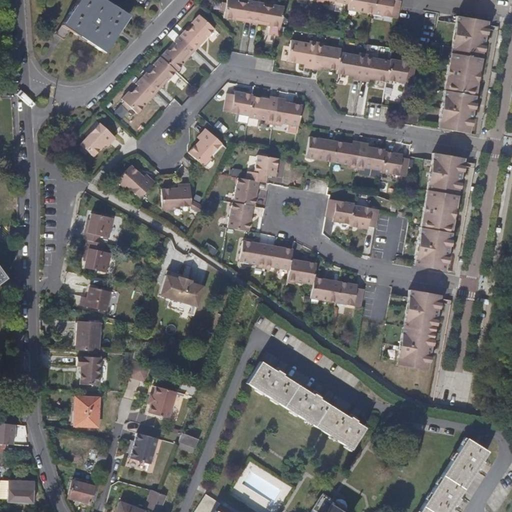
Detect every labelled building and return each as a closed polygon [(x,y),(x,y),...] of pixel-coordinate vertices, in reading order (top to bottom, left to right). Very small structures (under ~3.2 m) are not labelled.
[(125,18),(99,0),(75,0),(52,36),(61,42),(67,32),(101,54),(125,18)] [(237,0),(226,0),(223,17),(234,19),(235,17),(271,24),(270,26),(280,28),(284,6),(274,5),(274,7),(263,5),(264,3),(248,0),(248,2),(237,0)] [(311,0),(316,1),(315,3),(330,6),(331,3),(348,7),(347,12),(397,22),(400,4),(391,2),(391,0),(311,0)] [(215,31),(216,30),(201,15),(193,22),(194,24),(187,32),(186,31),(176,41),(177,43),(170,50),(169,49),(154,65),(155,67),(148,75),(146,73),(136,84),(137,85),(131,93),(129,91),(122,99),(138,114),(146,106),(143,104),(168,78),(170,80),(185,64),(183,61),(207,35),(210,37),(215,31)] [(271,24),(235,17),(234,19),(270,26),(271,24)] [(468,134),(488,22),(457,17),(456,25),(437,129),(468,134)] [(210,37),(207,35),(183,61),(185,64),(210,37)] [(310,46),(293,42),(289,62),(339,72),(338,75),(387,84),(388,81),(405,85),(406,81),(414,83),(417,65),(392,60),(391,63),(374,60),(375,57),(360,54),(359,57),(342,54),(342,52),(325,49),(325,46),(311,43),(310,46)] [(146,106),(170,80),(168,78),(143,104),(146,106)] [(254,97),(254,95),(237,92),(236,95),(230,94),(226,111),(258,117),(258,119),(300,126),(304,105),(254,97)] [(419,111),(409,109),(409,110),(407,121),(417,124),(419,111)] [(115,136),(100,122),(90,133),(80,143),(94,156),(106,144),(107,145),(115,136)] [(214,158),(226,143),(210,129),(201,138),(203,140),(192,152),(195,155),(208,167),(215,159),(214,158)] [(385,151),(385,149),(312,136),(308,157),(350,165),(350,166),(364,169),(365,167),(382,170),(381,172),(406,177),(409,159),(402,157),(403,154),(385,151)] [(464,158),(433,153),(432,159),(413,264),(444,270),(464,158)] [(278,161),(258,157),(254,175),(247,174),(246,181),(238,180),(233,205),(232,204),(227,229),(248,233),(253,208),(254,209),(259,184),(265,185),(266,177),(275,179),(278,161)] [(144,177),(142,179),(130,168),(116,183),(124,190),(125,189),(138,201),(139,201),(153,185),(144,177)] [(191,207),(192,186),(178,186),(178,188),(161,188),(161,208),(171,209),(171,207),(191,207)] [(354,204),(354,202),(329,197),(326,215),(334,217),(333,220),(351,223),(350,225),(368,228),(369,225),(376,226),(379,208),(354,204)] [(87,241),(99,244),(101,236),(106,237),(110,218),(90,213),(88,223),(86,222),(82,240),(87,241)] [(293,259),(295,250),(244,240),(241,261),(258,264),(258,266),(273,269),(274,267),(290,270),(288,282),(296,283),(296,281),(313,285),(311,298),(360,308),(363,289),(355,287),(356,285),(315,277),(318,264),(293,259)] [(102,251),(103,244),(99,244),(87,241),(83,258),(85,259),(83,268),(104,273),(107,258),(108,256),(107,256),(108,253),(102,251)] [(177,277),(176,280),(165,276),(158,297),(196,308),(202,287),(190,284),(191,281),(177,277)] [(105,312),(109,293),(90,288),(85,307),(105,312)] [(440,295),(409,289),(408,296),(395,364),(426,370),(440,295)] [(246,325),(251,313),(234,306),(229,318),(246,325)] [(98,323),(76,322),(74,351),(96,353),(98,323)] [(95,359),(72,358),(72,367),(76,368),(76,385),(94,386),(95,359)] [(144,381),(150,365),(131,359),(125,375),(144,381)] [(272,372),(259,363),(245,385),(348,451),(361,429),(352,423),(353,421),(347,417),(346,419),(316,400),(317,398),(310,394),(309,396),(279,376),(280,374),(273,370),(272,372)] [(166,420),(175,393),(154,387),(151,396),(148,405),(146,413),(166,420)] [(93,399),(70,398),(70,411),(70,425),(92,426),(93,399)] [(0,445),(11,446),(12,426),(0,424),(0,445)] [(157,440),(136,434),(128,459),(149,466),(157,440)] [(193,449),(196,440),(181,434),(180,436),(177,443),(190,448),(193,449)] [(480,462),(486,453),(465,439),(418,511),(448,511),(453,504),(455,505),(458,499),(457,498),(476,469),(477,470),(481,463),(480,462)] [(190,448),(177,443),(175,449),(187,455),(190,448)] [(102,470),(105,461),(96,458),(93,471),(102,473),(103,472),(102,470)] [(31,505),(32,483),(7,482),(6,503),(31,505)] [(89,505),(90,500),(93,489),(71,482),(67,499),(89,505)] [(93,489),(90,500),(95,502),(98,490),(93,489)] [(158,495),(151,492),(144,509),(152,511),(154,504),(158,495)] [(158,495),(154,504),(160,507),(164,497),(158,495)] [(215,511),(220,504),(206,495),(195,511),(215,511)] [(331,502),(320,495),(317,499),(329,506),(331,502)] [(314,511),(325,511),(329,506),(317,499),(311,510),(314,511)] [(143,511),(119,502),(114,511),(143,511)] [(342,511),(344,510),(331,502),(329,506),(325,511),(342,511)]
